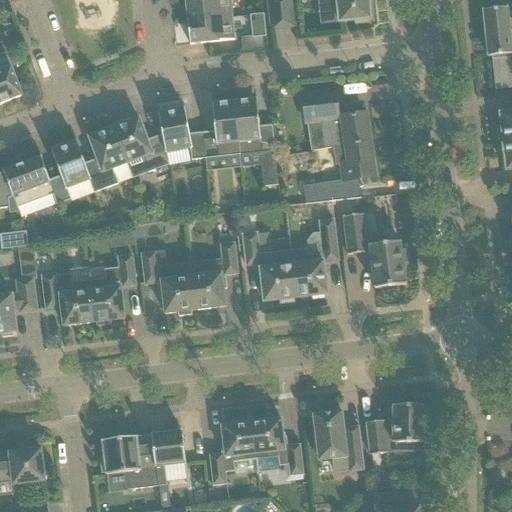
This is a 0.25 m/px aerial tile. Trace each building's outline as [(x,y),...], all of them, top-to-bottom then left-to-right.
[(232,19),(229,0),(198,0),(186,1),(188,22),(187,22),(188,23),(232,19)] [(268,0),(271,31),(295,29),(292,0),(268,0)] [(325,0),(325,2),(337,1),(339,24),(356,22),(356,25),(368,24),(367,21),(371,21),(369,3),(370,3),(369,0),(325,0)] [(511,9),(507,10),(507,9),(483,12),(488,58),(492,57),(495,90),(511,88),(511,9)] [(264,15),(250,17),(251,28),(265,26),(264,15)] [(234,41),(232,19),(188,23),(190,46),(234,41)] [(253,39),(266,37),(265,26),(251,28),(253,39)] [(6,54),(0,56),(0,105),(22,97),(21,95),(24,94),(21,85),(18,86),(6,54)] [(335,92),(302,96),(306,124),(331,121),(334,148),(370,143),(365,116),(342,118),(342,113),(337,113),(335,92)] [(240,156),(234,103),(231,104),(231,102),(232,102),(232,101),(214,103),(214,104),(215,104),(215,105),(212,106),(215,132),(203,134),(205,160),(240,156)] [(256,101),(234,103),(240,156),(274,152),(272,126),(259,128),(256,101)] [(158,114),(162,136),(163,136),(166,154),(167,154),(191,149),(192,161),(205,160),(203,134),(189,135),(184,109),(180,110),(179,106),(169,108),(169,112),(158,114)] [(511,113),(500,115),(501,127),(497,127),(499,144),(503,143),(511,142),(511,113)] [(115,128),(114,129),(127,165),(142,159),(147,174),(169,166),(167,154),(166,154),(163,136),(162,136),(147,141),(139,119),(129,123),(128,120),(114,125),(115,128)] [(127,165),(114,129),(88,138),(97,160),(85,165),(84,165),(90,181),(89,181),(94,194),(118,185),(113,170),(127,165)] [(511,142),(503,143),(506,172),(511,171),(511,142)] [(60,177),(49,182),(48,182),(54,195),(53,196),(57,206),(71,201),(67,190),(89,181),(90,181),(84,165),(85,165),(76,143),(65,147),(64,144),(53,148),(55,151),(51,152),(60,177)] [(344,181),(304,188),(307,206),(361,199),(358,180),(375,177),(370,143),(334,148),(337,166),(342,165),(344,181)] [(261,167),(260,167),(263,189),(278,187),(275,158),(272,158),(265,166),(266,172),(262,172),(261,167)] [(3,173),(3,174),(4,174),(13,198),(17,209),(53,196),(54,195),(48,182),(49,182),(41,159),(3,173)] [(4,174),(3,174),(0,174),(0,209),(9,209),(8,200),(13,198),(4,174)] [(375,290),(383,289),(384,292),(397,290),(397,287),(406,286),(403,264),(406,263),(405,251),(401,252),(400,243),(385,245),(384,236),(366,238),(363,216),(343,218),(347,256),(368,254),(368,252),(370,252),(375,290)] [(334,221),(319,223),(323,254),(310,255),(309,250),(291,253),(297,299),(327,296),(326,288),(328,287),(327,277),(325,277),(323,264),(339,262),(336,242),(334,221)] [(0,238),(1,251),(28,247),(26,233),(0,236),(0,238)] [(297,299),(291,253),(260,256),(257,235),(243,236),(246,268),(259,266),(264,303),(280,301),(281,305),(293,303),(293,300),(297,299)] [(223,269),(191,273),(191,278),(195,312),(226,308),(223,290),(227,290),(225,277),(238,275),(236,256),(235,244),(220,246),(222,260),(223,269)] [(155,254),(141,256),(142,267),(145,287),(158,285),(160,300),(163,299),(165,315),(178,314),(179,317),(192,316),(191,312),(195,312),(191,278),(190,264),(166,267),(157,268),(155,254)] [(107,281),(89,283),(94,324),(97,323),(98,327),(110,325),(110,322),(124,320),(121,290),(136,288),(132,257),(118,258),(119,270),(105,272),(107,281)] [(94,324),(89,283),(71,286),(70,276),(56,278),(56,275),(42,277),(46,311),(61,309),(63,328),(94,324)] [(13,337),(13,334),(17,333),(14,312),(20,312),(20,314),(37,312),(33,280),(16,283),(18,296),(0,297),(0,335),(2,335),(2,339),(13,337)] [(428,412),(425,412),(425,407),(393,407),(393,422),(384,423),(384,422),(366,424),(370,456),(387,454),(387,453),(400,453),(400,444),(425,444),(425,423),(428,423),(428,412)] [(364,472),(361,448),(359,428),(344,430),(342,413),(329,415),(329,413),(314,414),(314,417),(313,417),(318,463),(333,461),(334,474),(349,472),(349,473),(364,472)] [(256,460),(251,424),(247,425),(247,421),(234,423),(234,426),(221,428),(223,443),(221,444),(222,455),(209,456),(211,476),(213,487),(227,486),(225,474),(235,472),(233,463),(256,460)] [(251,424),(256,460),(257,472),(279,469),(279,467),(288,466),(289,478),(304,476),(300,445),(287,447),(286,438),(283,439),(281,421),(251,424)] [(154,436),(152,436),(158,488),(167,487),(165,467),(186,465),(182,433),(169,434),(169,431),(154,432),(154,436)] [(158,488),(152,436),(102,442),(104,459),(101,459),(102,474),(106,473),(106,476),(127,474),(129,491),(158,488)] [(41,451),(0,455),(0,483),(12,481),(13,487),(45,483),(41,451)] [(376,511),(375,511),(418,511),(419,509),(411,509),(411,496),(375,495),(374,511),(376,511)]
